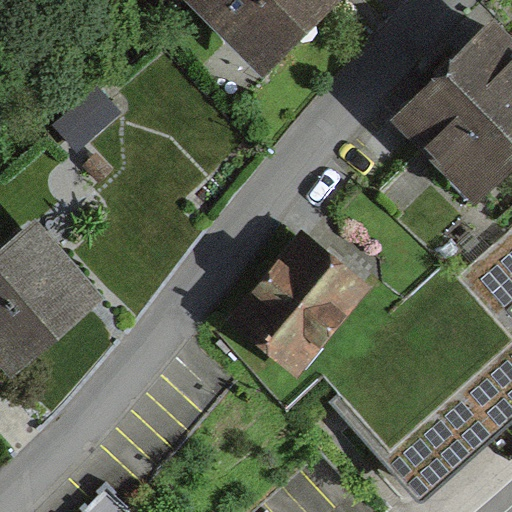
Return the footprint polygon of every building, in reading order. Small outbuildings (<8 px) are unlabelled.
[(257,88),(335,0),(173,0),(167,8),(257,88)] [(511,57),(485,31),(383,132),(465,214),(511,167),(511,57)] [(365,296),(293,238),(221,327),(292,385),(365,296)] [(511,430),(511,240),(333,394),(427,503),(511,430)] [(37,241),(0,271),(0,360),(11,374),(92,306),(37,241)]
